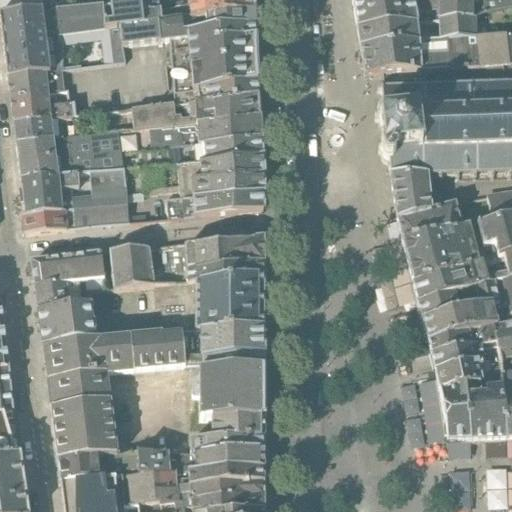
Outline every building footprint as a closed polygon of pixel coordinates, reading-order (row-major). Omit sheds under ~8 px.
[(54,12),(52,0),(0,0),(0,21),(54,14),(54,12)] [(194,19),(254,17),(253,0),(246,0),(187,5),(186,8),(182,9),(183,21),(194,19)] [(352,5),(357,32),(416,26),(412,0),(396,0),(387,1),(352,5)] [(476,22),(485,15),(511,8),(511,3),(511,0),(486,0),(484,1),(484,0),(474,0),(443,0),(439,1),(438,25),(476,22)] [(162,46),(162,43),(161,25),(159,2),(140,5),(110,7),(104,7),(54,12),(54,14),(42,16),(0,21),(0,22),(3,42),(5,60),(8,82),(45,77),(63,75),(64,47),(101,43),(104,69),(125,66),(124,64),(122,51),(162,46)] [(195,33),(219,32),(255,30),(254,17),(194,19),(195,33)] [(161,25),(162,43),(162,46),(172,46),(173,54),(169,54),(173,94),(258,85),(255,42),(219,46),(219,32),(195,33),(194,19),(183,21),(161,25)] [(439,45),(467,44),(477,41),(476,22),(438,25),(438,40),(439,45)] [(360,50),(423,46),(439,45),(438,40),(420,41),(418,26),(416,26),(357,32),(360,50)] [(219,46),(255,42),(255,30),(219,32),(219,46)] [(506,38),(477,41),(467,44),(439,45),(423,46),(360,50),(365,80),(376,79),(420,76),(509,70),(509,69),(511,68),(511,37),(506,38)] [(48,98),(45,77),(8,82),(11,104),(48,98)] [(189,107),(258,101),(258,85),(173,94),(174,108),(189,107)] [(511,88),(505,89),(505,85),(501,86),(501,89),(490,89),(490,86),(486,86),(486,89),(473,90),(472,87),(468,87),(468,90),(455,91),(455,87),(451,87),(451,91),(437,91),(438,88),(434,88),(434,91),(416,92),(416,88),(412,89),(412,92),(403,92),(402,89),(399,89),(400,92),(383,93),(383,88),(381,88),(381,92),(377,92),(377,96),(385,96),(386,114),(382,114),(382,119),(377,120),(378,124),(382,124),(382,129),(384,131),(384,144),(382,146),(382,153),(378,153),(378,157),(380,157),(380,164),(385,167),(388,168),(391,186),(393,186),(393,182),(401,181),(401,185),(406,185),(405,181),(418,181),(418,185),(422,184),(422,181),(426,180),(438,180),(438,184),(442,184),(442,180),(456,179),(456,183),(459,183),(459,179),(473,178),(473,182),(476,182),(476,178),(491,178),(491,182),(494,181),(494,178),(508,177),(508,181),(511,181),(511,177),(511,176),(511,88)] [(13,127),(62,123),(72,122),(71,108),(49,110),(48,98),(11,104),(13,127)] [(149,133),(260,122),(258,101),(189,107),(190,123),(181,124),(180,120),(175,121),(173,110),(132,115),(134,134),(149,133)] [(194,149),(261,142),(260,122),(149,133),(151,154),(194,149)] [(16,147),(63,141),(62,133),(63,133),(62,123),(13,127),(16,147)] [(88,176),(123,173),(122,157),(121,157),(119,136),(63,141),(16,147),(19,168),(21,183),(75,178),(88,176)] [(196,167),(262,160),(261,142),(194,149),(196,167)] [(177,185),(262,177),(262,160),(196,167),(176,169),(177,185)] [(72,203),(73,215),(75,234),(128,229),(125,191),(124,173),(123,173),(88,176),(89,194),(90,201),(72,203)] [(179,204),(228,200),(262,197),(262,177),(177,185),(179,204)] [(71,192),(76,191),(75,178),(21,183),(25,219),(73,215),(72,203),(71,192)] [(397,223),(430,215),(430,212),(426,180),(422,181),(422,184),(418,185),(418,181),(405,181),(406,185),(401,185),(401,181),(393,182),(393,186),(391,186),(396,221),(396,223),(397,223)] [(511,196),(487,201),(493,223),(511,218),(511,196)] [(228,200),(230,219),(263,216),(262,197),(228,200)] [(194,222),(230,219),(228,200),(179,204),(165,205),(166,223),(194,222)] [(402,245),(461,232),(455,208),(430,215),(397,223),(402,245)] [(24,240),(75,234),(73,215),(25,219),(21,220),(24,240)] [(511,218),(493,223),(476,227),(469,229),(479,267),(482,266),(497,261),(503,259),(511,256),(511,218)] [(412,287),(479,267),(469,229),(461,232),(402,245),(412,287)] [(112,283),(263,266),(262,242),(221,247),(185,249),(147,254),(109,257),(112,283)] [(462,293),(488,286),(494,285),(511,279),(511,256),(503,259),(506,270),(485,277),(482,266),(479,267),(412,287),(417,305),(462,293)] [(35,289),(104,284),(101,259),(103,259),(102,257),(36,265),(32,270),(35,289)] [(113,295),(154,291),(263,280),(263,266),(112,283),(113,295)] [(427,345),(492,331),(497,330),(511,327),(511,279),(494,285),(488,286),(462,293),(466,313),(422,324),(427,345)] [(263,333),(263,301),(263,280),(154,291),(156,312),(162,311),(164,340),(181,338),(199,336),(263,333)] [(38,315),(89,309),(88,298),(113,295),(112,283),(104,284),(35,289),(38,315)] [(417,305),(422,324),(466,313),(462,293),(417,305)] [(42,350),(93,345),(89,309),(38,315),(42,350)] [(505,445),(511,444),(511,327),(497,330),(492,331),(495,342),(497,353),(500,367),(501,381),(500,381),(501,392),(505,445)] [(430,357),(472,351),(481,350),(482,355),(497,353),(495,342),(492,331),(427,345),(430,357)] [(199,336),(181,338),(164,340),(162,339),(162,337),(123,342),(127,378),(186,373),(201,371),(201,376),(263,372),(263,361),(263,333),(199,336)] [(107,380),(127,378),(123,342),(93,345),(42,350),(51,415),(111,406),(107,380)] [(481,367),(483,366),(482,355),(481,350),(472,351),(430,357),(435,376),(481,367)] [(425,354),(395,359),(399,379),(428,375),(425,354)] [(464,403),(462,389),(481,386),(479,371),(482,370),(481,367),(435,376),(438,394),(441,411),(446,447),(470,446),(464,403)] [(264,424),(263,372),(201,376),(199,376),(200,390),(190,390),(188,392),(188,400),(189,402),(199,402),(199,425),(211,425),(264,424)] [(0,417),(12,416),(7,373),(0,374),(0,417)] [(501,392),(491,392),(482,393),(482,403),(480,403),(464,403),(470,446),(484,446),(505,445),(501,392)] [(58,466),(118,458),(111,406),(51,415),(58,466)] [(0,463),(18,460),(15,440),(12,416),(0,417),(0,463)] [(210,444),(263,444),(263,443),(264,424),(211,425),(210,444)] [(189,456),(263,455),(263,444),(210,444),(189,445),(189,456)] [(195,476),(263,472),(263,455),(189,456),(189,461),(195,460),(195,476)] [(124,480),(142,480),(140,458),(136,458),(118,458),(58,466),(60,488),(124,480)] [(169,458),(140,458),(142,480),(170,478),(169,458)] [(0,511),(25,511),(18,460),(0,463),(0,511)] [(474,490),(475,506),(489,506),(489,488),(508,487),(508,471),(452,473),(452,491),(474,490)] [(188,492),(263,487),(263,472),(195,476),(187,476),(188,492)] [(159,508),(263,500),(263,487),(188,492),(176,492),(176,477),(170,478),(142,480),(124,480),(126,511),(159,508)] [(116,511),(126,511),(124,480),(60,488),(63,511),(116,511)] [(263,511),(263,500),(159,508),(160,511),(263,511)]
